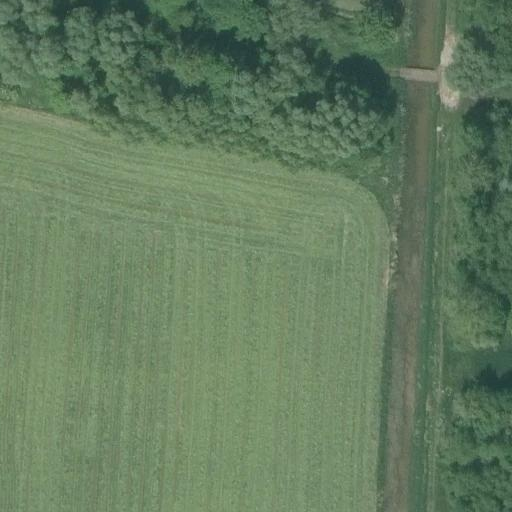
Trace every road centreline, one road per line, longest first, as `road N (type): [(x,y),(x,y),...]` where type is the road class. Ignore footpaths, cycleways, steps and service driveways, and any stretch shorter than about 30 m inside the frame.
road 1 (track): [(0,0),(397,75),(448,77)]
road 2 (track): [(428,511),(448,77)]
